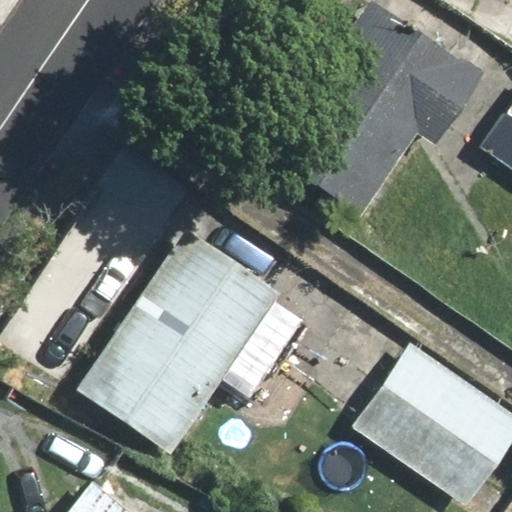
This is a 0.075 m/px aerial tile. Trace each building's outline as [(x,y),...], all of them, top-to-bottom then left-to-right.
[(472,72),(368,0),(354,0),(249,150),(344,216),(404,131),(422,144),(472,72)] [(511,178),(511,75),(464,145),(511,178)] [(263,287),(169,224),(57,391),(150,453),(263,287)] [(511,416),(511,409),(398,336),(340,426),(458,502),(511,416)] [(124,511),(79,474),(46,511),(124,511)]
